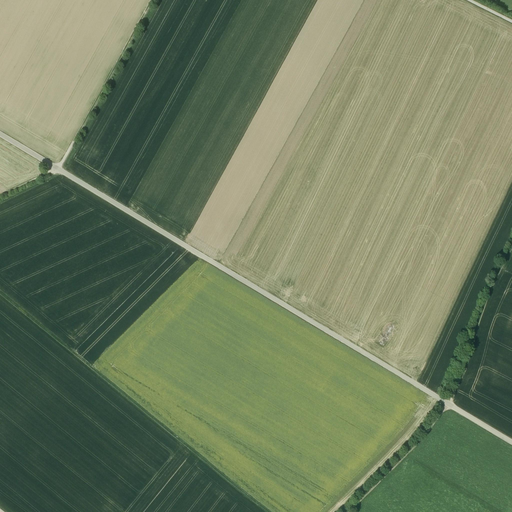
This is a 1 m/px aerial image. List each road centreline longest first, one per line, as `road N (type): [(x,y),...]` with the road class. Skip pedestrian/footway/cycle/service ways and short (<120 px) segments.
road 1 (unclassified): [(511,442),(0,134)]
road 2 (track): [(267,511),(0,293)]
road 3 (track): [(511,246),(448,404),(352,511)]
road 4 (track): [(152,0),(62,161),(0,195)]
